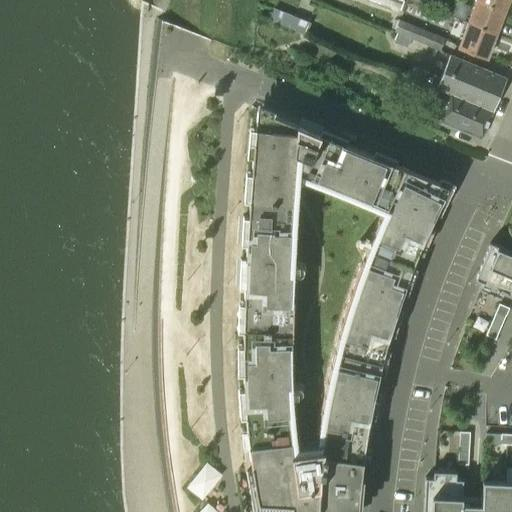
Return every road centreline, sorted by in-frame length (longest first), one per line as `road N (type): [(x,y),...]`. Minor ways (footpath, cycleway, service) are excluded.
road 1 (residential): [(381,511),(418,315),(477,176)]
road 2 (residential): [(477,176),(168,52)]
